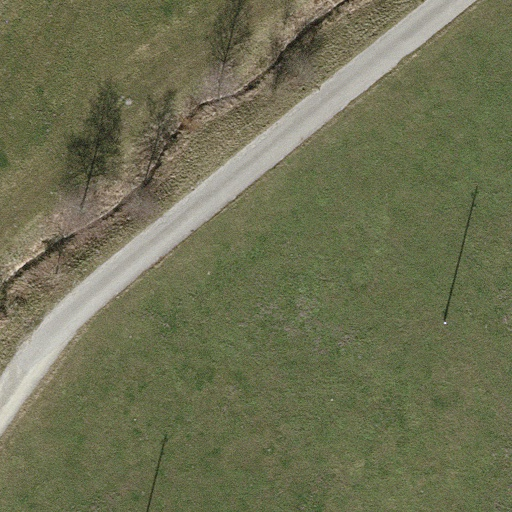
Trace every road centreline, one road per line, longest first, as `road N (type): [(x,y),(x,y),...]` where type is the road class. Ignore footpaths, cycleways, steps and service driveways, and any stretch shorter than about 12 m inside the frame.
road 1 (residential): [(452,0),(71,306)]
road 2 (track): [(0,410),(71,306)]
